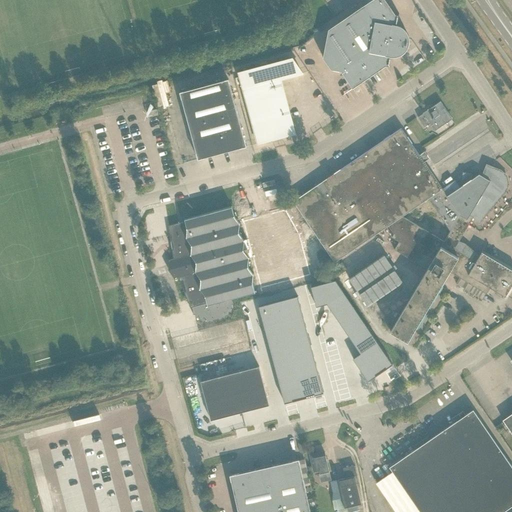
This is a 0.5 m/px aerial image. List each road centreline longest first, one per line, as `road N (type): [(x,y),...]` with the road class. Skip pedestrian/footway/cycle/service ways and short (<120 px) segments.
road 1 (unclassified): [(188,457),(120,206),(309,155),(461,52)]
road 2 (unclassified): [(188,457),(407,399),(511,327)]
